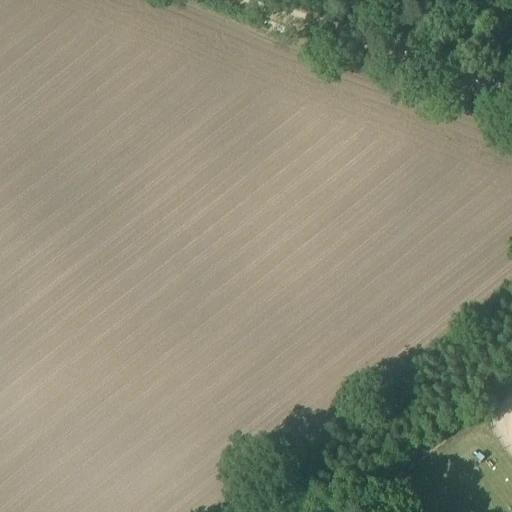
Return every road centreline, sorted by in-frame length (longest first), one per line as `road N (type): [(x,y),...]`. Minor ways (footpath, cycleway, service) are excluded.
road 1 (track): [(244,0),(511,101)]
road 2 (track): [(334,511),(511,367)]
